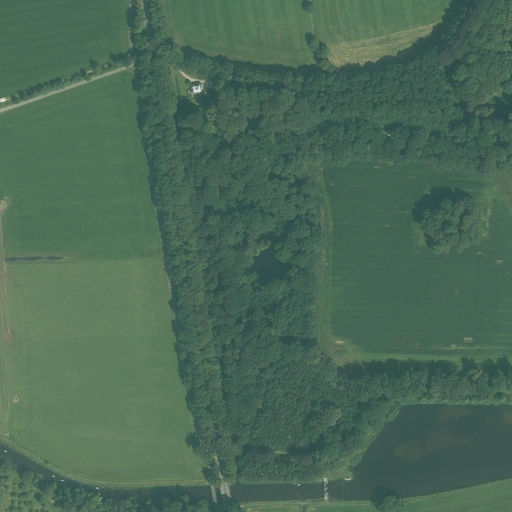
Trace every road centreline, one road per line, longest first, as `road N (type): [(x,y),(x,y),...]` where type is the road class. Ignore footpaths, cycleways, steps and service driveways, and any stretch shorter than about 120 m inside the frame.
road 1 (tertiary): [(228,511),(153,58)]
road 2 (unclassified): [(153,58),(292,83),(373,81),(441,53),(477,0)]
